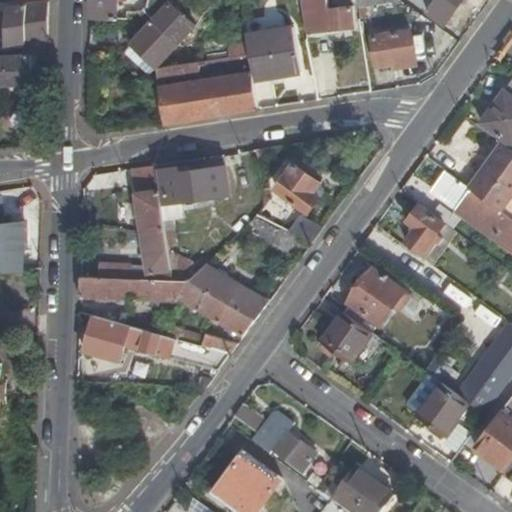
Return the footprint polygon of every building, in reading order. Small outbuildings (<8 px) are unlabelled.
[(94,0),(94,19),(118,19),(119,0),(94,0)] [(328,0),(303,0),(308,33),(332,29),(357,26),(354,6),(329,9),(328,0)] [(398,1),(397,0),(357,0),(360,19),(367,18),(365,5),(398,1)] [(436,0),(427,12),(444,24),(462,0),(436,0)] [(8,16),(7,32),(7,47),(27,44),(27,42),(48,38),(49,2),(8,8),(8,16)] [(132,45),(158,67),(196,26),(171,3),(132,45)] [(253,74),(255,81),(303,73),(300,62),(296,29),(248,36),(250,54),(252,64),(253,74)] [(417,65),(412,30),(373,36),(378,65),(393,63),(394,68),(417,65)] [(157,68),(159,79),(252,64),(250,54),(158,67),(157,68)] [(31,58),(0,57),(0,84),(31,84),(31,58)] [(275,100),(276,107),(319,100),(315,76),(311,60),(300,62),(303,73),(304,81),(283,84),(284,87),(286,99),(280,99),(275,100)] [(160,88),(166,124),(259,109),(255,81),(253,74),(160,88)] [(511,83),(483,122),(511,144),(511,83)] [(511,197),(511,149),(504,144),(471,188),(503,210),(511,197)] [(257,150),(258,160),(273,158),(271,148),(257,150)] [(321,181),(295,163),(277,188),(309,211),(321,195),(314,190),(321,181)] [(134,170),(143,230),(166,229),(165,221),(162,203),(157,166),(134,170)] [(166,202),(162,203),(165,221),(185,218),(181,194),(227,189),(225,168),(187,173),(186,167),(162,170),(166,202)] [(511,251),(511,217),(503,210),(471,188),(447,171),(432,192),(455,209),(454,211),(511,251)] [(511,197),(503,210),(511,217),(511,197)] [(0,271),(24,269),(25,250),(27,249),(28,222),(5,225),(2,198),(0,198),(0,271)] [(435,213),(455,228),(461,219),(441,204),(435,213)] [(439,234),(447,223),(422,205),(409,221),(418,228),(408,242),(411,244),(425,253),(426,251),(430,254),(439,243),(440,243),(444,238),(439,234)] [(289,230),(261,215),(252,232),(288,250),(297,234),(289,230)] [(297,234),(313,243),(325,227),(301,215),(289,230),(297,234)] [(411,244),(410,246),(435,266),(459,232),(447,223),(439,234),(444,238),(440,243),(439,243),(430,254),(426,251),(425,253),(411,244)] [(166,229),(143,230),(150,272),(173,269),(166,229)] [(99,278),(132,279),(132,265),(99,263),(99,278)] [(191,280),(208,290),(219,274),(206,266),(191,280)] [(382,325),(407,290),(375,267),(349,303),(382,325)] [(219,274),(208,290),(257,319),(269,303),(219,274)] [(83,277),(82,297),(131,298),(132,279),(99,278),(83,277)] [(134,298),(179,300),(181,298),(191,280),(174,280),(134,279),(134,298)] [(191,280),(181,298),(245,335),(257,319),(208,290),(191,280)] [(373,331),(345,311),(323,341),(351,361),(373,331)] [(126,345),(220,370),(232,354),(195,344),(180,340),(169,336),(131,326),(96,316),(86,351),(105,356),(107,350),(123,355),(126,345)] [(469,401),(487,414),(495,404),(511,380),(511,323),(465,389),(448,376),(444,382),(461,395),(469,401)] [(180,340),(183,330),(172,326),(169,336),(180,340)] [(180,340),(195,344),(198,334),(183,330),(180,340)] [(204,344),(233,353),(240,343),(208,333),(204,344)] [(122,361),(123,355),(107,350),(105,356),(122,361)] [(461,395),(444,382),(442,381),(417,416),(444,436),(469,401),(461,395)] [(268,421),(245,405),(237,417),(259,433),(253,441),(272,455),(274,451),(306,475),(320,457),(290,434),(297,424),(277,410),(268,421)] [(477,449),(507,471),(511,464),(511,416),(505,412),(477,449)] [(235,511),(263,511),(286,480),(245,449),(226,476),(230,479),(216,498),(235,511)] [(336,502),(350,511),(385,511),(397,497),(360,470),(336,502)] [(350,511),(336,502),(328,511),(350,511)]
